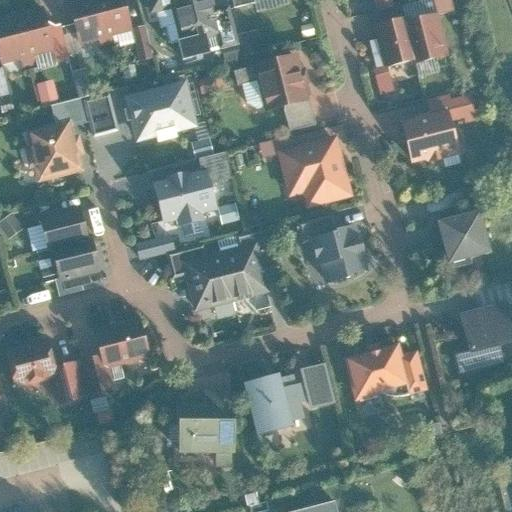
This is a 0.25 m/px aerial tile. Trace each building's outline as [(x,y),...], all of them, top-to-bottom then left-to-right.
[(108,50),(94,0),(81,0),(67,4),(80,48),(99,44),(101,52),(108,50)] [(124,0),(94,0),(108,50),(115,48),(113,40),(133,35),(124,0)] [(146,0),(151,18),(172,12),(180,49),(218,39),(222,53),(240,48),(229,10),(217,13),(213,0),(146,0)] [(250,4),(249,0),(232,0),(235,10),(254,6),(254,3),(250,4)] [(398,0),(377,0),(378,15),(399,14),(398,0)] [(42,10),(17,16),(31,69),(37,68),(35,60),(55,55),(42,10)] [(31,69),(17,16),(0,20),(0,57),(3,69),(21,64),(23,72),(31,69)] [(431,20),(402,27),(412,66),(412,69),(442,61),(431,20)] [(402,27),(401,23),(373,29),(383,73),(412,66),(402,27)] [(243,34),(244,53),(259,52),(258,33),(243,34)] [(316,128),(299,58),(234,74),(238,90),(242,88),(247,105),(257,112),(264,111),(266,117),(285,113),(291,135),(316,128)] [(38,83),(43,104),(60,100),(55,79),(38,83)] [(186,85),(125,101),(138,147),(158,141),(159,145),(178,140),(177,136),(198,131),(186,85)] [(119,135),(109,97),(84,104),(94,141),(119,135)] [(51,109),(56,128),(71,124),(72,130),(86,126),(79,102),(51,109)] [(446,113),(397,124),(409,168),(457,157),(446,113)] [(56,128),(26,135),(30,150),(24,152),(29,174),(34,172),(38,187),(84,175),(80,159),(84,157),(80,138),(75,140),(72,130),(71,124),(56,128)] [(278,155),(297,150),(294,138),(259,147),(263,163),(279,159),(278,155)] [(355,201),(338,139),(297,150),(278,155),(279,159),(290,202),(303,198),(307,213),(355,201)] [(199,163),(202,176),(208,174),(211,188),(233,182),(226,157),(199,163)] [(204,218),(218,214),(211,188),(208,174),(202,176),(189,178),(188,176),(169,180),(170,183),(154,187),(164,228),(178,225),(179,231),(205,224),(204,218)] [(89,244),(80,209),(40,220),(48,255),(52,254),(60,287),(101,277),(92,243),(89,244)] [(488,258),(477,216),(436,226),(447,268),(488,258)] [(309,242),(338,234),(334,219),(298,228),(303,247),(310,246),(309,242)] [(370,277),(357,229),(338,234),(309,242),(310,246),(318,274),(322,273),(326,288),(370,277)] [(237,241),(239,251),(258,247),(260,258),(269,256),(264,234),(237,241)] [(260,258),(258,247),(239,251),(219,256),(232,307),(270,298),(260,258)] [(174,283),(186,280),(182,266),(206,260),(204,249),(168,258),(174,283)] [(232,307),(219,256),(206,260),(182,266),(186,280),(194,317),(232,307)] [(511,318),(509,307),(463,319),(474,362),(511,353),(511,318)] [(140,323),(95,334),(101,361),(104,374),(110,373),(150,363),(140,323)] [(48,344),(5,354),(14,392),(53,383),(57,382),(55,372),(48,344)] [(345,363),(357,408),(385,400),(391,402),(399,403),(406,402),(412,401),(411,398),(429,394),(418,356),(403,360),(400,348),(382,353),(380,348),(366,351),(368,357),(345,363)] [(104,374),(101,361),(80,366),(89,403),(115,396),(110,373),(104,374)] [(303,369),(314,409),(339,402),(327,362),(303,369)] [(75,367),(55,372),(57,382),(53,383),(60,410),(86,404),(75,367)] [(297,376),(247,389),(262,444),(311,431),(297,376)] [(216,471),(233,471),(233,463),(236,463),(236,431),(208,432),(207,411),(177,410),(177,435),(181,435),(181,461),(216,463),(216,471)] [(333,511),(330,500),(287,511),(333,511)]
